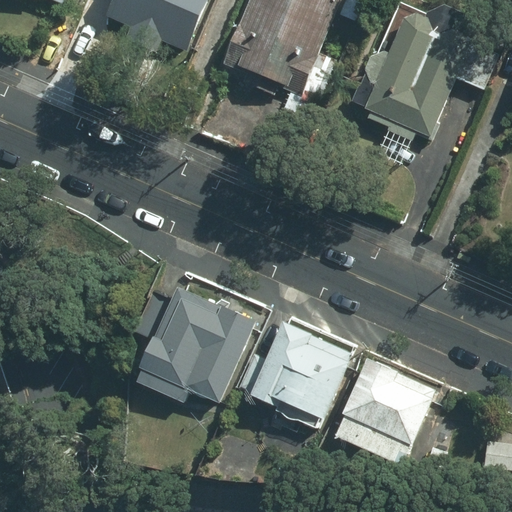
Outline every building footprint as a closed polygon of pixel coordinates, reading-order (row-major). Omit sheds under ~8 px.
[(195,49),(216,0),(122,0),(117,12),(140,23),(135,36),(165,49),(170,38),(195,49)] [(258,0),(232,59),(255,70),(250,81),(280,94),(285,83),(307,93),(348,0),(258,0)] [(369,0),(349,0),(344,14),(360,21),(369,0)] [(437,12),(408,0),(362,100),(381,109),(376,118),(420,139),(423,131),(438,138),(467,76),(491,87),(506,53),(480,41),(476,32),(467,26),(475,10),(455,1),(439,8),(437,12)] [(183,304),(158,292),(139,335),(163,346),(183,304)] [(228,407),(265,326),(191,294),(148,386),(193,407),(199,393),(228,407)] [(334,424),(360,366),(364,356),(296,326),(280,365),(260,356),(244,391),(289,411),(288,415),(324,432),(329,422),(334,424)] [(376,362),(341,437),(403,465),(408,455),(416,459),(446,394),(376,362)] [(511,445),(494,443),(492,469),(511,471),(511,445)] [(454,454),(438,449),(433,466),(448,471),(454,454)] [(297,466),(279,465),(277,483),(296,484),(297,466)]
